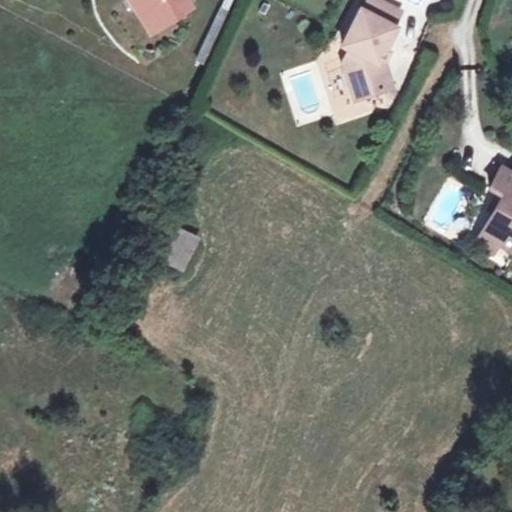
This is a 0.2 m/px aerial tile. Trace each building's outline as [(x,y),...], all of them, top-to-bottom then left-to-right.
[(135,0),(136,1),(138,0),(148,0),(164,24),(196,3),(194,0),(135,0)] [(164,24),(148,0),(138,0),(136,1),(155,30),(164,24)] [(398,12),(371,0),(364,0),(360,11),(390,27),(398,12)] [(357,13),(355,13),(338,48),(344,53),(340,63),(353,102),(388,89),(381,69),(375,64),(392,28),(390,27),(360,11),(359,10),(357,13)] [(511,175),(500,169),(490,189),(502,196),(483,232),(499,239),(511,245),(511,175)] [(162,264),(183,274),(199,239),(178,229),(162,264)] [(499,239),(483,232),(476,246),(491,255),(499,239)]
